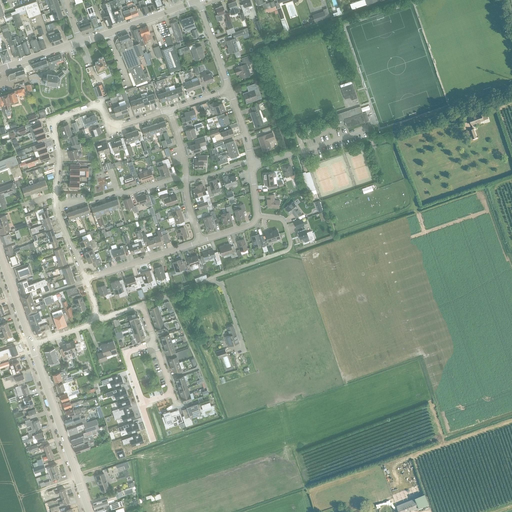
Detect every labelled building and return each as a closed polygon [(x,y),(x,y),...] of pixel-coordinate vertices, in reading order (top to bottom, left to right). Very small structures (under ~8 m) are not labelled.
[(116,0),(106,4),(113,24),(123,20),(122,16),(118,6),(117,4),(116,0)] [(130,11),(132,17),(138,15),(138,13),(139,12),(138,9),(137,9),(135,4),(133,3),(132,4),(130,0),(125,0),(128,5),(130,11)] [(149,12),(146,5),(145,5),(143,0),(138,2),(143,14),(149,12)] [(146,5),(149,12),(155,10),(152,2),(151,3),(150,0),(146,0),(147,1),(145,1),(146,5)] [(152,0),(155,9),(165,5),(163,0),(152,0)] [(249,0),(242,0),(243,4),(240,5),(244,16),(251,14),(249,7),(252,6),(249,0)] [(263,3),(261,0),(255,0),(257,5),(262,4),(265,12),(267,11),(268,13),(276,10),(273,1),(266,3),(265,2),(263,3)] [(51,9),(60,6),(58,1),(49,4),(51,9)] [(228,4),(229,9),(230,10),(234,8),(235,12),(239,11),(235,1),(228,4)] [(352,10),(362,6),(360,1),(350,4),(352,10)] [(40,13),(36,2),(15,9),(15,12),(11,13),(12,17),(16,28),(23,25),(19,13),(26,11),(29,18),(40,13)] [(103,18),(105,21),(106,26),(113,24),(106,4),(105,4),(107,9),(103,10),(106,17),(103,18)] [(130,11),(128,5),(122,7),(123,11),(124,14),(126,19),(132,17),(130,11)] [(62,11),(60,6),(51,9),(53,14),(62,11)] [(225,13),(224,11),(222,6),(215,8),(218,15),(215,16),(217,22),(223,20),(222,18),(223,18),(222,15),(225,13)] [(90,7),(87,8),(88,12),(91,22),(92,25),(94,30),(95,30),(102,27),(101,23),(101,22),(100,23),(99,19),(97,19),(93,10),(92,7),(90,7)] [(338,12),(333,14),(334,17),(339,15),(342,14),(340,7),(336,9),(338,12)] [(63,16),(62,11),(53,14),(55,19),(63,16)] [(326,18),(324,11),(312,15),(315,22),(326,18)] [(233,28),(230,20),(228,13),(224,14),(227,21),(225,21),(228,29),(233,28)] [(181,20),(183,25),(185,30),(195,27),(192,17),(181,20)] [(84,24),(79,26),(82,34),(92,31),(94,30),(92,25),(91,22),(84,24)] [(177,22),(170,24),(171,26),(173,31),(173,32),(173,33),(175,37),(177,42),(183,40),(177,24),(178,24),(177,24),(177,22)] [(0,27),(4,36),(5,39),(6,39),(8,43),(12,53),(15,52),(18,58),(24,55),(18,36),(11,39),(6,25),(0,27)] [(151,39),(149,34),(150,33),(147,26),(138,29),(141,37),(143,44),(144,44),(147,43),(147,40),(151,39)] [(52,46),(63,42),(59,32),(55,34),(53,29),(52,27),(47,29),(52,46)] [(143,44),(141,37),(138,29),(132,32),(135,41),(137,40),(138,42),(139,42),(139,43),(140,47),(144,45),(143,44)] [(230,53),(235,52),(239,50),(236,42),(237,42),(236,37),(244,34),(242,30),(232,34),(234,39),(226,41),(230,53)] [(140,62),(133,45),(133,46),(130,39),(128,34),(118,38),(120,44),(116,45),(120,56),(121,56),(127,69),(129,73),(131,72),(136,85),(147,81),(141,64),(140,62)] [(30,41),(34,52),(40,50),(35,35),(32,36),(33,40),(30,41)] [(19,37),(20,40),(25,55),(31,53),(26,41),(25,41),(24,38),(24,36),(22,36),(20,37),(19,37)] [(40,42),(37,42),(40,50),(46,48),(42,36),(38,37),(40,42)] [(181,68),(171,40),(170,36),(165,38),(168,47),(161,50),(169,73),(181,68)] [(143,53),(140,47),(139,43),(133,45),(140,62),(142,61),(141,59),(140,59),(139,57),(142,56),(141,54),(143,53)] [(153,48),(157,58),(158,58),(159,58),(159,57),(161,56),(161,57),(163,57),(159,46),(153,48)] [(189,46),(180,49),(178,50),(180,55),(183,54),(182,53),(190,50),(189,46)] [(195,60),(199,59),(204,57),(202,51),(203,50),(201,46),(196,48),(191,49),(195,60)] [(0,54),(3,63),(11,60),(7,49),(6,49),(5,49),(3,50),(0,51),(0,54)] [(62,60),(61,56),(60,55),(48,59),(50,64),(48,65),(50,70),(56,68),(55,66),(57,66),(56,62),(62,60)] [(240,79),(245,77),(250,75),(247,66),(251,64),(249,56),(242,59),(244,65),(236,67),(237,68),(235,69),(237,75),(239,74),(240,79)] [(99,61),(95,63),(97,67),(98,70),(95,71),(97,76),(110,71),(108,66),(107,66),(105,62),(103,57),(98,59),(99,61)] [(31,65),(33,69),(33,70),(48,65),(46,60),(31,65)] [(198,78),(201,77),(199,72),(197,66),(194,68),(197,77),(191,79),(191,80),(194,89),(201,86),(199,80),(198,78)] [(187,91),(194,89),(191,80),(185,82),(182,75),(184,74),(183,73),(188,72),(188,69),(183,71),(178,73),(182,84),(185,83),(185,85),(187,91)] [(8,76),(10,80),(16,78),(16,79),(26,77),(24,70),(9,74),(8,76)] [(205,70),(199,72),(201,77),(202,80),(205,79),(206,84),(214,81),(211,73),(207,75),(205,70)] [(45,85),(50,85),(56,86),(59,84),(60,79),(65,74),(62,72),(57,76),(47,74),(46,75),(44,75),(44,77),(43,77),(42,81),(43,81),(43,83),(45,84),(45,85)] [(247,103),(252,101),(260,98),(256,84),(249,86),(251,91),(244,94),(247,103)] [(105,94),(103,89),(102,85),(95,87),(98,97),(105,94)] [(175,89),(177,97),(183,95),(180,87),(175,89)] [(351,104),(357,102),(352,87),(340,90),(344,103),(350,101),(351,104)] [(126,93),(129,92),(131,91),(132,93),(132,94),(134,98),(135,97),(134,93),(134,94),(132,88),(128,89),(126,90),(126,93)] [(15,92),(8,94),(8,95),(10,100),(11,105),(18,103),(17,98),(26,97),(24,89),(17,91),(17,92),(15,92)] [(177,97),(175,89),(169,91),(172,99),(177,97)] [(169,91),(164,93),(166,100),(172,99),(169,91)] [(158,95),(159,98),(161,102),(166,100),(164,93),(158,95)] [(153,94),(147,96),(150,104),(156,102),(153,94)] [(6,113),(7,117),(11,116),(9,108),(11,108),(9,101),(10,100),(8,95),(2,96),(6,113)] [(147,96),(142,98),(144,105),(150,104),(147,96)] [(139,107),(144,105),(142,98),(136,100),(139,107)] [(130,102),(131,105),(133,109),(139,107),(136,100),(130,102)] [(217,102),(216,102),(209,105),(211,111),(214,110),(216,114),(225,110),(223,103),(218,105),(217,102)] [(119,106),(122,114),(128,112),(126,104),(119,106)] [(255,127),(260,125),(263,124),(258,110),(260,110),(258,105),(252,107),(253,112),(250,113),(255,127)] [(119,106),(118,107),(113,108),(116,116),(122,114),(119,106)] [(363,114),(361,109),(360,107),(336,115),(338,122),(345,120),(347,128),(364,122),(362,114),(363,114)] [(41,118),(42,118),(47,116),(44,109),(38,111),(41,118)] [(184,126),(188,124),(192,123),(190,119),(196,117),(194,110),(184,114),(186,117),(181,119),(184,126)] [(485,111),(468,116),(471,123),(487,118),(485,111)] [(28,117),(30,123),(38,120),(35,114),(28,117)] [(211,118),(207,119),(209,126),(213,124),(216,124),(217,127),(220,125),(225,124),(229,122),(227,115),(222,117),(219,118),(218,116),(211,118)] [(91,116),(84,119),(86,127),(96,123),(95,121),(97,121),(95,116),(91,117),(91,116)] [(162,131),(168,129),(165,121),(159,123),(162,131)] [(33,128),(30,129),(31,132),(43,128),(40,123),(32,125),(33,128)] [(157,136),(163,134),(162,131),(159,123),(154,125),(156,133),(157,136)] [(188,139),(193,138),(196,137),(195,133),(199,131),(198,128),(202,127),(201,123),(194,125),(195,128),(185,131),(188,139)] [(64,138),(69,136),(72,135),(68,124),(60,127),(64,138)] [(84,129),(86,133),(90,132),(92,136),(101,132),(99,127),(96,128),(95,125),(84,129)] [(151,134),(152,138),(154,137),(154,135),(153,133),(156,133),(154,125),(148,127),(151,134)] [(151,138),(152,138),(151,134),(148,127),(142,129),(145,136),(147,136),(150,142),(153,141),(151,138)] [(33,138),(45,134),(43,128),(31,132),(33,138)] [(232,129),(227,131),(220,133),(221,136),(223,136),(224,138),(234,135),(232,129)] [(131,132),(134,140),(140,138),(137,130),(131,132)] [(125,135),(129,144),(135,142),(134,140),(131,132),(125,135)] [(267,135),(263,136),(258,138),(263,152),(272,149),(269,141),(275,139),(273,133),(267,135)] [(38,143),(42,141),(47,140),(45,134),(33,138),(33,139),(36,137),(38,143)] [(193,153),(198,152),(201,150),(200,146),(207,144),(204,136),(194,139),(196,144),(190,145),(193,153)] [(127,149),(125,144),(124,140),(121,141),(121,139),(116,140),(119,150),(124,149),(124,150),(127,149)] [(115,154),(120,153),(119,150),(116,140),(111,142),(112,147),(110,148),(112,154),(114,153),(115,154)] [(227,147),(228,151),(236,148),(234,141),(223,145),(222,142),(213,145),(214,148),(213,149),(215,155),(217,155),(217,154),(218,154),(216,148),(221,146),(222,148),(227,147)] [(34,152),(38,151),(46,148),(44,142),(32,146),(34,152)] [(105,153),(110,151),(107,142),(102,144),(105,153)] [(70,160),(75,159),(79,158),(78,151),(81,150),(80,144),(71,146),(72,151),(68,152),(70,160)] [(100,155),(104,153),(105,153),(102,144),(97,145),(100,155)] [(40,157),(48,154),(46,148),(38,151),(40,157)] [(215,155),(217,161),(218,165),(228,162),(227,158),(239,154),(236,148),(228,151),(229,154),(219,157),(220,161),(219,161),(217,155),(215,155)] [(50,159),(48,154),(40,157),(42,162),(50,159)] [(195,159),(195,163),(195,169),(203,169),(203,163),(207,163),(207,155),(198,155),(198,159),(195,159)] [(23,174),(22,175),(15,156),(0,161),(0,173),(7,171),(9,175),(12,173),(14,178),(15,182),(16,181),(19,180),(24,178),(23,174)] [(21,167),(22,166),(39,160),(38,157),(34,159),(19,164),(21,167)] [(158,167),(159,172),(161,176),(169,174),(167,168),(171,167),(168,159),(162,161),(163,165),(158,167)] [(316,189),(312,176),(310,171),(306,173),(306,172),(308,171),(306,165),(308,165),(306,159),(301,160),(305,172),(302,173),(309,192),(316,189)] [(283,168),(286,177),(291,176),(292,179),(296,178),(298,183),(299,182),(296,171),(292,172),(290,166),(290,165),(283,168)] [(148,170),(139,173),(142,182),(147,180),(147,179),(153,177),(151,172),(154,171),(152,166),(147,168),(148,170)] [(11,180),(9,175),(7,171),(0,173),(0,180),(1,183),(11,180)] [(269,188),(273,188),(277,187),(277,184),(274,185),(273,178),(275,177),(276,176),(276,174),(275,173),(272,173),(262,174),(263,182),(265,182),(265,185),(268,185),(269,189),(269,188)] [(123,177),(119,178),(122,185),(125,184),(126,186),(132,184),(132,185),(136,184),(133,176),(124,179),(123,177)] [(223,177),(224,182),(226,187),(232,185),(237,183),(235,176),(228,178),(227,176),(223,177)] [(211,188),(207,190),(209,194),(209,196),(209,197),(214,196),(213,193),(220,190),(219,188),(221,187),(220,182),(217,183),(216,180),(209,182),(211,188)] [(0,204),(1,209),(6,207),(2,194),(15,190),(15,189),(19,188),(18,186),(16,181),(15,182),(13,183),(0,187),(0,204)] [(195,198),(200,197),(206,194),(204,186),(203,186),(203,184),(196,186),(196,188),(192,190),(195,198)] [(137,196),(138,201),(140,205),(145,203),(147,207),(152,205),(152,203),(149,197),(149,196),(146,197),(145,194),(141,195),(137,196)] [(160,196),(162,201),(164,200),(164,201),(163,202),(164,204),(165,204),(166,203),(167,206),(178,202),(175,195),(168,197),(167,194),(160,196)] [(279,209),(280,204),(280,201),(275,200),(274,195),(266,196),(268,207),(269,207),(279,209)] [(202,203),(197,205),(199,209),(204,208),(209,206),(212,205),(209,197),(209,196),(206,197),(207,201),(202,203)] [(123,201),(124,206),(126,209),(132,207),(134,213),(136,213),(137,214),(139,213),(136,205),(134,206),(131,198),(123,201)] [(296,218),(300,215),(301,214),(297,208),(298,208),(294,202),(285,208),(289,214),(292,212),(296,218)] [(233,213),(230,206),(229,206),(229,204),(226,205),(226,207),(227,213),(221,215),(224,224),(232,222),(229,215),(233,213)] [(243,204),(238,206),(239,209),(235,211),(238,220),(245,218),(243,212),(246,211),(243,204)] [(92,208),(93,213),(94,215),(95,215),(97,219),(101,217),(99,214),(97,206),(92,208)] [(169,219),(182,215),(180,209),(178,209),(176,206),(171,208),(172,211),(169,213),(170,215),(167,216),(169,219)] [(41,219),(49,217),(47,211),(44,212),(43,209),(35,211),(38,220),(41,219)] [(216,219),(215,214),(214,211),(210,212),(211,216),(203,218),(205,223),(206,225),(207,230),(215,227),(213,220),(216,219)] [(177,227),(178,226),(183,225),(181,221),(184,221),(182,215),(169,219),(170,222),(175,220),(177,227)] [(0,232),(1,235),(6,233),(10,232),(8,228),(9,228),(5,216),(0,217),(0,228),(0,230),(0,232)] [(41,219),(43,225),(51,222),(49,217),(41,219)] [(296,228),(304,226),(302,219),(294,222),(296,228)] [(51,222),(43,225),(45,230),(52,228),(51,222)] [(177,229),(178,234),(180,239),(187,237),(184,227),(179,229),(177,229)] [(153,238),(156,247),(162,245),(160,239),(163,238),(162,235),(161,232),(161,230),(160,229),(160,228),(158,229),(159,231),(157,232),(158,236),(153,238)] [(45,232),(47,237),(55,235),(53,229),(45,232)] [(136,231),(139,239),(134,240),(135,243),(138,253),(144,251),(142,246),(145,245),(146,245),(145,244),(143,237),(143,238),(140,230),(136,231)] [(143,236),(143,237),(145,244),(148,243),(150,249),(156,247),(153,238),(151,230),(147,231),(148,235),(146,235),(143,236)] [(269,242),(280,238),(277,230),(270,233),(269,231),(265,232),(269,242)] [(305,230),(298,232),(300,239),(303,238),(305,243),(314,239),(311,231),(306,233),(305,230)] [(1,237),(4,245),(12,242),(9,234),(1,237)] [(88,248),(96,244),(94,239),(89,241),(86,235),(82,237),(83,240),(79,242),(82,247),(86,245),(88,248)] [(262,247),(266,245),(263,236),(259,237),(259,235),(251,237),(255,246),(261,244),(262,247)] [(240,250),(236,251),(239,257),(242,256),(241,252),(248,249),(244,239),(237,242),(240,250)] [(51,248),(54,247),(58,246),(57,240),(49,243),(46,244),(47,246),(48,247),(50,246),(51,248)] [(14,245),(5,248),(7,256),(16,253),(25,249),(26,252),(31,250),(31,249),(35,247),(33,242),(29,244),(14,250),(13,248),(15,247),(14,245)] [(129,245),(131,250),(132,255),(138,253),(135,243),(129,245)] [(84,253),(86,258),(95,254),(94,252),(99,250),(98,247),(100,246),(99,244),(96,244),(88,248),(89,251),(84,253)] [(233,257),(237,255),(234,246),(231,247),(230,244),(219,247),(222,256),(232,253),(233,257)] [(118,250),(121,258),(126,257),(124,252),(127,251),(125,245),(120,246),(121,249),(118,250)] [(112,249),(109,250),(109,251),(111,256),(114,255),(115,260),(121,258),(118,250),(117,247),(112,249)] [(221,263),(220,260),(218,252),(214,253),(213,250),(203,253),(205,260),(215,256),(218,265),(221,263)] [(11,266),(16,265),(20,264),(16,253),(7,256),(11,266)] [(95,255),(95,254),(86,258),(89,263),(92,262),(94,266),(101,263),(99,258),(97,254),(95,255)] [(199,267),(198,264),(200,263),(197,256),(191,258),(190,257),(187,258),(190,267),(192,266),(193,269),(199,267)] [(190,269),(188,270),(185,261),(182,262),(182,260),(173,263),(176,271),(183,269),(184,271),(186,270),(187,273),(190,271),(190,269)] [(15,268),(19,280),(33,275),(29,263),(15,268)] [(155,269),(159,280),(165,278),(167,281),(170,280),(167,272),(164,273),(162,266),(155,269)] [(151,276),(149,271),(142,273),(145,283),(150,281),(152,286),(157,285),(154,275),(151,276)] [(141,287),(142,287),(141,284),(139,280),(138,277),(135,278),(134,276),(126,278),(129,287),(134,285),(135,289),(141,287)] [(47,285),(46,281),(45,280),(28,285),(27,280),(18,284),(21,294),(36,289),(40,288),(47,285)] [(129,297),(128,295),(124,283),(120,284),(119,281),(111,283),(115,294),(118,293),(120,298),(125,296),(126,298),(129,297)] [(107,298),(112,296),(114,296),(114,294),(112,295),(111,293),(108,294),(105,285),(98,287),(101,295),(104,294),(107,298)] [(79,291),(71,294),(72,298),(76,296),(76,298),(73,300),(74,304),(73,304),(76,304),(77,306),(72,308),(74,312),(78,311),(85,308),(82,297),(81,297),(80,295),(79,295),(78,292),(79,292),(79,291)] [(46,305),(55,302),(53,295),(44,298),(46,305)] [(73,313),(72,311),(71,307),(68,308),(66,301),(62,303),(67,315),(68,315),(69,318),(73,316),(72,313),(73,313)] [(149,308),(151,314),(159,311),(157,305),(149,308)] [(57,311),(52,313),(54,317),(53,317),(57,328),(67,325),(63,314),(62,314),(61,312),(58,313),(57,311)] [(151,314),(153,320),(161,318),(159,311),(151,314)] [(30,323),(42,320),(39,312),(35,314),(28,316),(30,323)] [(128,315),(130,321),(138,318),(136,313),(128,315)] [(38,325),(43,323),(46,322),(45,318),(42,320),(30,323),(32,329),(39,327),(38,325)] [(130,321),(132,327),(140,324),(138,318),(130,321)] [(153,320),(155,326),(163,324),(161,318),(153,320)] [(0,328),(1,328),(3,331),(9,329),(7,322),(0,324),(0,328)] [(44,325),(39,327),(32,329),(34,334),(41,332),(40,329),(41,328),(41,329),(44,328),(45,330),(49,329),(47,324),(44,325)] [(132,327),(134,333),(142,330),(140,324),(132,327)] [(163,324),(155,326),(157,332),(160,331),(161,335),(168,332),(167,329),(165,329),(163,324)] [(238,343),(234,331),(233,326),(227,328),(230,335),(225,337),(228,346),(238,343)] [(1,339),(7,337),(12,336),(9,329),(3,331),(4,335),(0,336),(1,339)] [(142,330),(134,333),(137,339),(135,340),(136,343),(143,341),(142,338),(144,337),(142,330)] [(161,336),(163,342),(171,340),(169,334),(161,336)] [(163,342),(165,348),(173,346),(171,340),(163,342)] [(68,343),(73,358),(76,357),(74,352),(77,351),(78,352),(81,351),(78,343),(75,344),(74,341),(68,343)] [(100,362),(105,361),(107,360),(106,356),(117,353),(113,342),(101,347),(103,353),(98,354),(100,362)] [(63,348),(60,350),(63,358),(66,356),(66,355),(69,354),(70,359),(73,358),(68,343),(62,345),(63,348)] [(6,349),(0,351),(0,356),(0,357),(3,355),(3,354),(7,352),(9,357),(10,356),(18,354),(15,346),(6,349)] [(60,363),(58,359),(55,351),(59,349),(58,346),(54,348),(54,349),(45,352),(49,364),(51,363),(52,366),(60,363)] [(173,346),(165,348),(167,354),(175,352),(173,346)] [(227,355),(225,349),(216,352),(218,358),(227,355)] [(171,358),(169,359),(171,365),(179,363),(177,357),(178,356),(177,353),(170,355),(171,358)] [(12,368),(11,368),(13,375),(19,372),(18,369),(21,368),(19,362),(11,365),(12,368)] [(179,363),(171,365),(173,372),(176,371),(177,374),(183,372),(182,368),(184,368),(182,362),(179,363)] [(65,383),(72,380),(70,372),(67,373),(66,371),(62,372),(65,379),(63,379),(65,383)] [(18,384),(19,386),(25,384),(24,381),(25,381),(23,374),(20,375),(20,372),(19,372),(13,375),(4,378),(5,381),(10,379),(11,382),(16,380),(17,384),(18,384)] [(55,382),(60,381),(62,380),(60,373),(53,375),(55,382)] [(68,393),(74,391),(73,388),(71,388),(70,384),(90,377),(89,374),(72,380),(65,383),(56,386),(58,392),(60,391),(61,392),(67,390),(68,393)] [(112,377),(101,381),(103,385),(110,383),(112,387),(123,383),(121,377),(118,378),(117,375),(112,377)] [(175,378),(178,384),(185,382),(183,376),(175,378)] [(178,384),(180,390),(187,388),(185,382),(178,384)] [(24,395),(25,395),(29,393),(27,386),(13,391),(15,396),(19,394),(18,393),(23,392),(24,395)] [(116,389),(106,393),(107,397),(115,395),(116,399),(127,395),(125,389),(123,390),(122,387),(116,389)] [(180,390),(182,396),(190,394),(187,388),(180,390)] [(68,397),(74,394),(79,393),(81,392),(79,389),(74,391),(68,393),(60,396),(62,402),(69,399),(68,397)] [(190,394),(182,396),(184,402),(192,400),(190,394)] [(20,410),(29,407),(34,405),(31,398),(29,399),(28,396),(22,398),(23,401),(25,405),(22,406),(21,404),(18,405),(20,410)] [(64,409),(69,408),(82,403),(81,400),(71,404),(70,401),(63,404),(64,409)] [(119,408),(112,411),(113,415),(129,410),(128,407),(131,406),(129,400),(118,404),(119,408)] [(182,410),(184,416),(182,416),(186,426),(193,424),(191,418),(196,416),(195,413),(200,412),(197,403),(189,406),(190,409),(183,411),(182,410)] [(73,408),(70,409),(65,411),(67,417),(85,411),(87,410),(85,407),(74,411),(73,408)] [(30,417),(32,416),(37,415),(35,409),(28,411),(29,414),(26,416),(26,418),(24,419),(25,422),(30,421),(29,417),(30,417)] [(129,410),(113,415),(115,420),(122,417),(124,422),(135,418),(133,412),(130,413),(129,410)] [(170,411),(163,413),(167,424),(177,421),(178,423),(183,422),(180,414),(176,415),(175,415),(172,416),(170,411)] [(72,417),(64,420),(69,435),(79,432),(78,429),(84,427),(83,423),(87,422),(85,417),(82,418),(80,413),(71,416),(72,417)] [(32,421),(25,423),(27,427),(31,426),(32,430),(34,429),(35,429),(36,429),(41,427),(39,420),(33,422),(32,421)] [(94,420),(88,422),(91,430),(99,428),(97,423),(96,424),(94,420)] [(128,424),(118,428),(119,432),(127,430),(128,434),(139,430),(137,424),(135,425),(133,422),(128,424)] [(83,436),(75,439),(71,440),(73,446),(89,441),(93,439),(94,439),(92,435),(93,435),(91,431),(83,433),(85,438),(84,438),(83,436)] [(37,442),(40,441),(45,439),(43,432),(28,437),(27,435),(21,437),(22,440),(28,438),(29,441),(36,438),(37,442)] [(132,436),(122,440),(124,444),(131,442),(132,446),(144,442),(142,436),(139,437),(138,434),(132,436)] [(73,448),(75,454),(76,454),(80,452),(90,449),(88,443),(73,448)] [(45,449),(46,453),(52,451),(49,444),(40,447),(41,450),(45,449)] [(123,450),(117,452),(119,459),(125,456),(123,450)] [(44,461),(49,459),(54,457),(52,451),(46,453),(47,456),(43,458),(44,461)] [(37,460),(37,462),(33,464),(34,467),(43,464),(41,459),(37,460)] [(48,470),(49,474),(58,471),(56,464),(47,467),(48,470)] [(51,481),(56,479),(61,478),(58,471),(49,474),(50,478),(51,481)] [(101,492),(106,490),(109,489),(104,474),(95,477),(98,485),(99,484),(101,492)] [(61,498),(67,496),(65,489),(55,492),(56,495),(60,494),(61,498)] [(399,511),(408,511),(429,504),(425,494),(397,505),(399,511)] [(69,503),(67,496),(61,498),(63,501),(59,503),(60,506),(69,503)] [(93,504),(95,509),(109,504),(107,499),(93,504)] [(99,508),(95,510),(95,511),(103,511),(105,511),(105,510),(110,508),(111,510),(115,509),(123,506),(121,501),(109,505),(99,508)]
